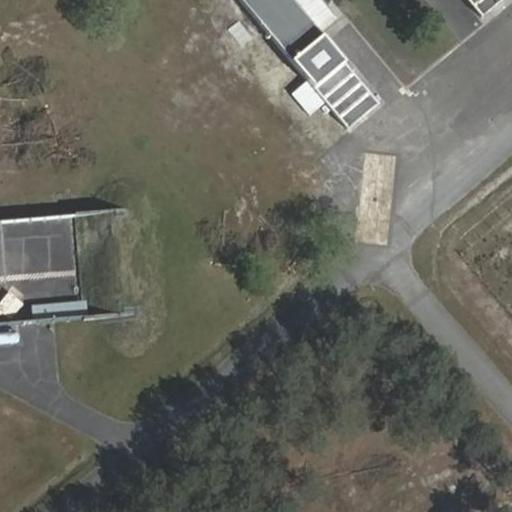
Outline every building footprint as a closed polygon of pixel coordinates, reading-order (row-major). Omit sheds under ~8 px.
[(319,32),(336,18),(320,0),(239,0),(306,81),(290,94),(308,116),(324,103),(349,133),(381,107),(319,32)] [(432,110),(466,81),(418,29),(428,18),(412,0),(339,0),(375,42),(432,110)] [(72,218),(0,222),(0,310),(53,307),(52,289),(77,287),(72,218)] [(33,313),(85,310),(85,302),(32,305),(33,313)] [(16,326),(0,328),(0,346),(18,343),(16,326)]
